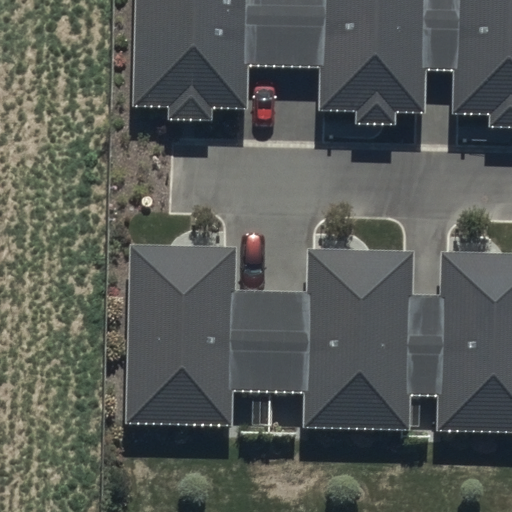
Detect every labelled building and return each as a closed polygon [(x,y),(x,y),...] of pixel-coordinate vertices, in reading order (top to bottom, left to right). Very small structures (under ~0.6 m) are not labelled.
[(142,0),(139,109),(233,112),(235,67),(236,0),(142,0)] [(321,0),(236,0),(235,67),(319,69),(321,0)] [(321,0),(319,69),(318,112),(408,114),(409,75),(411,0),(321,0)] [(454,0),(411,0),(409,75),(452,77),(454,0)] [(511,0),(454,0),(452,77),(451,114),(511,116),(511,0)] [(222,247),(128,244),(123,423),(216,426),(218,381),(220,294),(222,247)] [(397,250),(306,247),(305,297),(302,383),(301,426),(392,429),(393,390),(395,299),(397,250)] [(511,255),(439,253),(438,300),(435,391),(434,429),(511,431),(511,255)] [(305,297),(220,294),(218,381),(302,383),(305,297)] [(438,300),(395,299),(393,390),(435,391),(438,300)]
